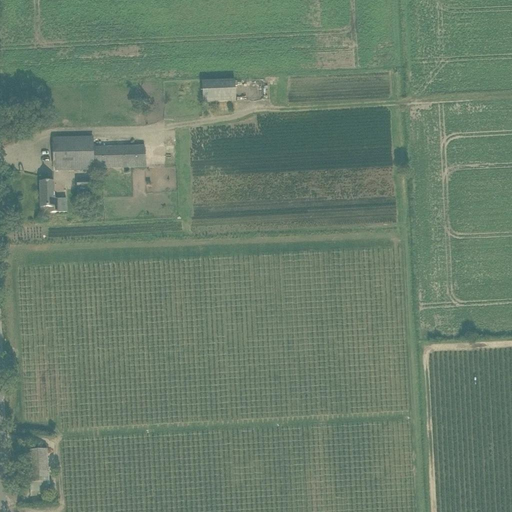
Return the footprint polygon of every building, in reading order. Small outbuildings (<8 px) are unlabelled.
[(234,102),(233,82),(201,83),(201,103),(234,102)] [(145,146),(91,148),(91,138),(52,139),(53,171),(91,170),(91,169),(145,168),(145,146)] [(75,181),(75,190),(91,189),(91,180),(75,181)] [(66,213),(66,199),(54,199),(53,183),(39,184),(40,209),(49,209),(49,213),(58,213),(66,213)] [(29,483),(29,492),(48,491),(46,451),(22,452),(23,483),(29,483)]
